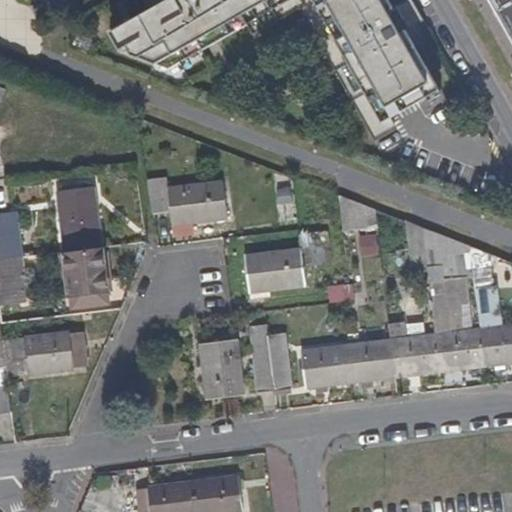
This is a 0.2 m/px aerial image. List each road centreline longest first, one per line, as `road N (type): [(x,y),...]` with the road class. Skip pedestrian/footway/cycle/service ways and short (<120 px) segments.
road 1 (residential): [(81,456),(302,430)]
road 2 (residential): [(302,430),(511,404)]
road 3 (residential): [(81,456),(157,271)]
road 4 (residential): [(511,129),(439,0)]
